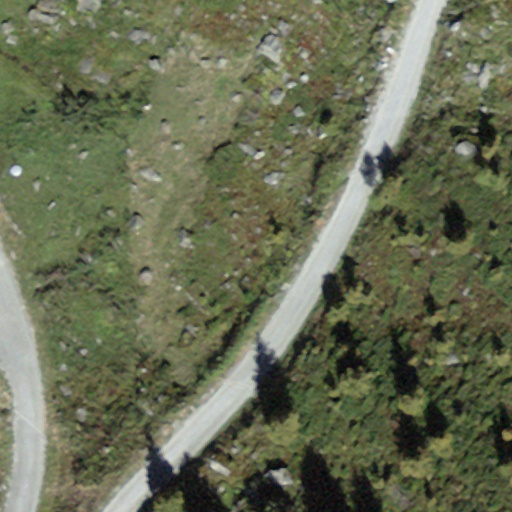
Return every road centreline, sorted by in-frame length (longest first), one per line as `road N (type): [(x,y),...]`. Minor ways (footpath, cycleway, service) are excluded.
road 1 (track): [(140,511),(232,439),(329,288),(393,157),(449,0)]
road 2 (track): [(0,297),(44,421),(42,511)]
